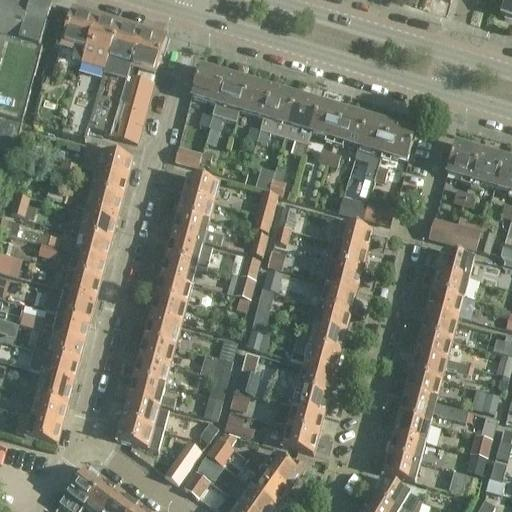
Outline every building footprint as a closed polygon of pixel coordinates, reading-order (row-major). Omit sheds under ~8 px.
[(7,0),(5,0),(0,0),(0,39),(39,51),(52,9),(20,0),(7,0)] [(511,0),(506,0),(501,19),(505,20),(504,23),(511,24),(511,0)] [(32,129),(61,138),(96,23),(72,15),(52,84),(44,82),(32,129)] [(96,23),(61,138),(85,146),(88,136),(87,135),(119,30),(96,23)] [(87,135),(88,136),(110,143),(110,141),(142,36),(119,30),(87,135)] [(110,141),(137,148),(154,87),(152,87),(154,80),(165,43),(142,36),(110,141)] [(0,39),(0,142),(16,147),(42,53),(39,52),(39,51),(0,39)] [(191,101),(215,108),(224,78),(200,71),(191,101)] [(215,108),(212,120),(222,123),(236,127),(240,116),(249,85),(224,78),(215,108)] [(263,123),(272,92),(249,85),(240,116),(263,123)] [(259,135),(255,146),(256,146),(257,147),(265,149),(269,138),(283,142),(296,99),(272,92),(263,123),(259,134),(259,135)] [(296,99),(283,142),(307,149),(310,137),(319,107),(296,99)] [(319,107),(310,137),(326,142),(324,147),(333,150),(344,114),(319,107)] [(344,114),(333,150),(342,152),(344,147),(358,151),(367,121),(344,114)] [(202,117),(198,129),(208,132),(212,120),(202,117)] [(212,120),(208,132),(219,135),(222,123),(212,120)] [(358,151),(355,164),(368,168),(364,183),(374,186),(375,183),(378,171),(380,164),(382,158),(391,128),(367,121),(358,151)] [(382,158),(380,164),(390,167),(392,161),(406,166),(406,165),(415,135),(391,128),(382,158)] [(249,132),(246,143),(255,146),(259,135),(249,132)] [(455,147),(446,178),(447,178),(461,182),(460,187),(469,190),(471,185),(480,155),(455,147)] [(86,150),(81,169),(96,173),(128,182),(133,163),(86,150)] [(178,153),(174,166),(198,172),(201,159),(178,153)] [(321,154),(318,167),(327,169),(331,157),(321,154)] [(471,185),(469,190),(478,192),(479,188),(494,192),(503,162),(480,155),(471,185)] [(331,157),(327,169),(337,172),(340,160),(331,157)] [(511,164),(503,162),(494,192),(509,196),(507,201),(511,202),(511,164)] [(61,166),(59,176),(79,180),(81,171),(61,166)] [(378,171),(375,183),(384,186),(388,174),(378,171)] [(91,192),(123,201),(128,182),(96,173),(91,192)] [(187,179),(182,198),(214,206),(219,188),(187,179)] [(272,185),(269,197),(283,200),(285,188),(272,185)] [(91,192),(85,214),(117,222),(123,201),(91,192)] [(49,194),(47,202),(70,209),(73,201),(49,194)] [(456,194),(452,208),(463,210),(467,197),(456,194)] [(262,196),(257,217),(270,221),(276,200),(262,196)] [(467,197),(463,210),(472,213),(476,200),(467,197)] [(209,226),(214,206),(182,198),(177,217),(209,226)] [(369,207),(364,224),(382,229),(390,231),(395,214),(369,207)] [(511,210),(505,209),(502,221),(511,224),(511,219),(511,210)] [(85,214),(80,236),(112,244),(117,222),(85,214)] [(171,239),(170,242),(202,251),(203,247),(213,250),(220,252),(223,241),(206,236),(209,226),(177,217),(171,239)] [(257,217),(252,235),(266,238),(270,221),(257,217)] [(430,243),(429,244),(450,251),(457,231),(436,224),(434,229),(430,243)] [(341,227),(336,245),(368,254),(372,235),(341,227)] [(278,233),(274,247),(287,250),(290,236),(285,235),(278,233)] [(71,249),(69,254),(106,263),(112,244),(80,236),(76,250),(71,249)] [(482,236),(477,256),(489,259),(494,240),(482,236)] [(254,238),(248,259),(263,263),(269,242),(254,238)] [(39,239),(37,247),(41,248),(59,253),(61,245),(39,239)] [(170,242),(165,261),(197,269),(197,271),(206,274),(212,253),(202,251),(170,242)] [(368,254),(336,245),(331,265),(362,273),(368,254)] [(41,248),(38,260),(56,265),(59,253),(41,248)] [(69,254),(67,262),(72,263),(69,275),(101,283),(106,263),(69,254)] [(437,273),(469,282),(474,263),(442,255),(437,273)] [(192,288),(197,270),(197,269),(165,261),(160,280),(192,288)] [(331,265),(324,290),(356,298),(362,273),(331,265)] [(432,293),(463,302),(469,282),(437,273),(432,293)] [(58,287),(56,293),(64,295),(96,304),(101,283),(69,275),(65,289),(58,287)] [(155,299),(187,307),(192,288),(160,280),(155,299)] [(324,290),(319,309),(351,317),(356,298),(324,290)] [(432,293),(426,313),(458,322),(463,302),(432,293)] [(49,296),(44,316),(57,319),(89,328),(96,304),(64,295),(63,300),(49,296)] [(155,299),(149,320),(181,329),(187,307),(155,299)] [(351,317),(319,309),(314,328),(346,336),(351,317)] [(426,313),(420,336),(452,344),(458,322),(426,313)] [(45,330),(44,336),(52,339),(53,337),(85,346),(89,328),(57,319),(54,333),(45,330)] [(148,324),(144,342),(175,351),(180,332),(181,329),(149,320),(148,324)] [(346,336),(314,328),(309,347),(341,355),(346,336)] [(251,334),(246,353),(260,357),(265,338),(251,334)] [(39,335),(34,353),(79,365),(85,346),(53,337),(52,339),(44,336),(39,335)] [(415,355),(447,364),(452,344),(420,336),(415,355)] [(175,351),(143,342),(138,362),(170,370),(175,351)] [(292,358),(290,365),(303,368),(335,377),(341,355),(309,347),(305,361),(292,358)] [(34,353),(28,374),(42,378),(74,386),(79,365),(34,353)] [(415,355),(410,375),(442,384),(445,372),(457,376),(457,377),(470,381),(472,371),(459,368),(447,365),(447,364),(415,355)] [(165,389),(170,370),(138,362),(133,381),(165,389)] [(286,376),(288,368),(270,363),(268,372),(286,376)] [(302,372),(298,390),(329,398),(334,380),(335,377),(303,368),(302,372)] [(436,404),(442,384),(410,375),(404,396),(436,404)] [(240,377),(235,397),(254,402),(260,382),(240,377)] [(74,386),(42,378),(36,400),(68,409),(74,386)] [(162,400),(165,389),(133,381),(128,402),(160,410),(174,414),(176,404),(162,400)] [(329,398),(297,390),(294,404),(282,401),(280,408),(292,411),(292,409),(324,418),(329,398)] [(404,396),(398,418),(430,427),(432,419),(465,428),(468,417),(435,408),(436,404),(404,396)] [(68,409),(36,400),(30,420),(63,429),(68,409)] [(128,402),(122,425),(154,433),(154,432),(164,434),(168,416),(159,414),(160,410),(128,402)] [(292,409),(292,411),(287,429),(319,438),(324,418),(292,409)] [(20,417),(15,438),(57,449),(63,429),(30,420),(20,417)] [(393,438),(425,446),(430,427),(398,418),(393,438)] [(122,425),(116,444),(132,449),(158,455),(164,434),(154,432),(154,433),(122,425)] [(313,459),(319,438),(287,429),(281,450),(313,459)] [(420,466),(425,446),(393,438),(388,457),(420,466)] [(224,440),(219,446),(229,452),(236,443),(224,440)] [(473,440),(468,459),(486,463),(487,464),(492,445),(473,440)] [(233,455),(229,452),(219,446),(208,461),(222,471),(233,455)] [(499,446),(497,455),(509,458),(511,450),(499,446)] [(187,447),(165,479),(178,488),(200,456),(187,447)] [(414,486),(420,466),(388,457),(382,478),(414,486)] [(274,458),(263,474),(290,493),(305,472),(294,465),(291,470),(274,458)] [(257,481),(251,489),(279,509),(290,493),(263,474),(262,474),(248,465),(243,471),(257,481)] [(494,467),(492,474),(504,478),(506,470),(494,467)] [(86,472),(60,508),(65,511),(83,511),(84,511),(104,484),(86,472)] [(492,474),(489,484),(502,488),(504,478),(492,474)] [(184,493),(198,502),(209,486),(196,477),(184,493)] [(380,482),(371,498),(395,511),(429,511),(431,509),(420,504),(397,490),(381,481),(380,482)] [(109,511),(121,496),(104,484),(84,511),(85,511),(109,511)] [(276,511),(279,509),(251,489),(239,506),(247,511),(276,511)] [(139,511),(140,511),(121,496),(109,511),(139,511)] [(395,511),(371,498),(362,511),(395,511)] [(247,511),(239,506),(230,499),(220,511),(247,511)]
